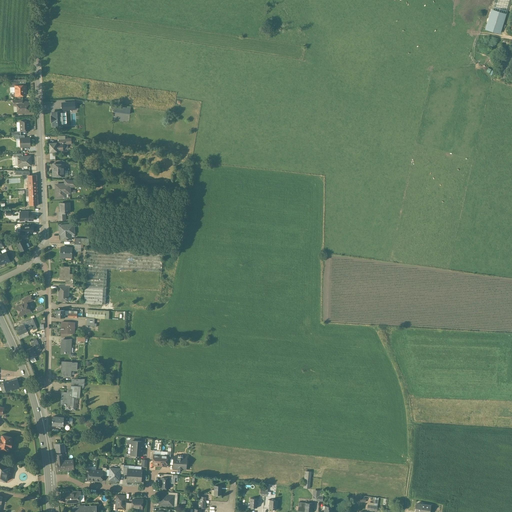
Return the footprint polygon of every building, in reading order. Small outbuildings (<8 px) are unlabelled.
[(505,15),(492,11),(486,29),(500,33),(505,15)] [(20,86),(15,86),(15,87),(16,94),(17,95),(26,95),(25,88),(25,89),(23,87),(23,86),(20,86)] [(63,110),(77,109),(76,101),(63,102),(63,110)] [(22,103),(18,103),(18,105),(18,113),(24,112),(26,113),(28,113),(29,112),(28,103),(22,103)] [(62,112),(52,113),(53,116),(52,116),(52,122),(53,122),(53,126),(63,125),(62,112)] [(29,121),(20,121),(21,131),(30,131),(29,121)] [(25,138),(20,139),(21,147),(30,147),(30,138),(25,138)] [(59,143),(49,143),(50,152),(63,151),(63,149),(63,148),(67,148),(67,144),(66,144),(66,142),(63,142),(63,143),(63,142),(59,143)] [(23,156),(18,157),(18,166),(31,165),(31,156),(23,156)] [(63,164),(53,164),(53,176),(63,176),(63,164)] [(36,175),(28,175),(29,186),(33,186),(32,181),(37,181),(36,175)] [(37,181),(32,181),(33,186),(29,186),(25,186),(26,191),(29,191),(37,190),(37,181)] [(66,184),(56,185),(56,197),(65,197),(65,193),(70,193),(69,186),(69,184),(66,184)] [(37,190),(29,191),(29,206),(38,205),(37,190)] [(69,203),(61,203),(61,213),(62,213),(62,216),(64,216),(64,213),(69,213),(69,203)] [(74,225),(59,226),(60,231),(61,231),(61,240),(66,240),(68,240),(71,240),(70,231),(74,231),(74,225)] [(19,241),(16,242),(20,251),(28,247),(24,239),(19,241)] [(82,306),(104,307),(127,308),(156,309),(159,249),(95,245),(84,244),(82,306)] [(72,248),(61,247),(61,257),(66,257),(66,256),(71,256),(71,258),(72,258),(72,248)] [(1,255),(0,255),(0,261),(1,264),(10,260),(6,252),(1,255)] [(69,267),(60,267),(60,279),(66,280),(68,280),(68,279),(69,267)] [(66,287),(59,286),(58,301),(68,301),(66,301),(66,297),(68,297),(68,287),(66,287)] [(24,303),(17,307),(20,315),(30,310),(27,302),(24,303)] [(105,310),(88,309),(87,317),(95,318),(105,318),(105,310)] [(95,318),(87,317),(87,326),(96,327),(97,323),(94,323),(95,318)] [(33,318),(23,322),(24,324),(16,327),(20,334),(27,330),(33,327),(32,326),(35,324),(33,318)] [(75,323),(62,322),(61,333),(75,334),(75,323)] [(71,339),(62,339),(63,339),(63,346),(62,346),(61,352),(71,352),(71,339)] [(33,347),(27,350),(29,354),(28,355),(30,358),(37,355),(35,350),(33,347)] [(72,361),(62,361),(61,376),(71,376),(71,370),(76,370),(77,363),(72,363),(72,361)] [(17,378),(4,382),(4,384),(2,384),(1,385),(3,391),(4,392),(6,391),(20,387),(17,378)] [(71,385),(71,388),(72,388),(72,392),(71,396),(80,397),(80,387),(80,385),(71,385)] [(67,392),(62,392),(61,404),(71,405),(71,396),(72,392),(67,392)] [(15,437),(2,434),(1,438),(0,437),(0,447),(12,450),(15,437)] [(65,443),(55,443),(56,452),(65,451),(65,443)] [(182,458),(178,457),(178,456),(174,456),(174,462),(178,463),(177,469),(178,469),(178,470),(182,470),(186,470),(187,457),(183,457),(182,458)] [(63,460),(57,460),(58,470),(68,469),(67,459),(63,460)] [(10,466),(0,463),(0,479),(7,481),(10,466)] [(120,468),(110,467),(109,476),(109,477),(109,479),(120,480),(120,473),(120,468)] [(311,471),(305,471),(303,488),(310,489),(311,471)] [(164,478),(161,478),(161,488),(170,488),(170,483),(169,482),(169,479),(169,478),(164,478)] [(222,485),(214,485),(214,494),(221,495),(222,485)] [(79,494),(72,493),(66,494),(66,496),(65,497),(65,499),(66,500),(66,502),(79,501),(79,494)] [(126,495),(117,495),(116,503),(118,503),(118,508),(125,509),(125,502),(126,495)] [(168,495),(160,495),(159,505),(169,505),(169,503),(173,504),(174,496),(168,495)] [(258,499),(251,498),(250,507),(257,508),(258,499)] [(143,500),(133,499),(132,503),(132,507),(136,507),(137,508),(142,509),(143,500)] [(277,500),(270,500),(269,509),(277,510),(277,500)] [(311,511),(312,503),(298,502),(298,511),(303,511),(311,511)]
